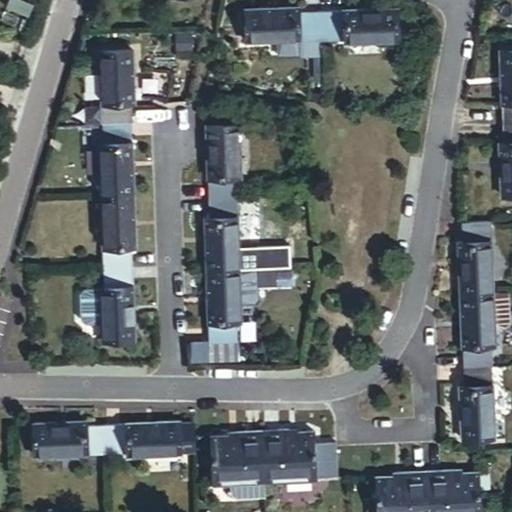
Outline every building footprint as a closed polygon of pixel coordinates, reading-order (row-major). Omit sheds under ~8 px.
[(315,40),(315,13),(314,6),(263,8),(265,42),(315,40)] [(404,10),(356,11),(356,40),(358,45),(404,41),(404,10)] [(356,11),(332,12),(334,40),(356,40),(356,11)] [(334,40),(332,12),(315,13),(315,40),(334,40)] [(113,59),(116,132),(142,130),(141,117),(148,116),(146,58),(113,59)] [(226,128),(228,185),(259,182),(267,183),(266,126),(226,128)] [(109,154),(110,204),(146,203),(142,130),(116,132),(117,153),(109,154)] [(228,185),(228,203),(260,203),(259,182),(228,185)] [(110,204),(111,278),(148,278),(146,203),(110,204)] [(260,203),(228,203),(229,225),(222,224),(223,276),(280,275),(304,274),(303,251),(280,252),(280,256),(262,257),(260,203)] [(477,293),(511,291),(505,213),(475,215),(477,239),(473,241),(477,293)] [(223,345),(265,343),(263,308),(277,308),(281,303),(280,275),(223,276),(223,345)] [(112,331),(113,350),(149,347),(148,278),(111,278),(112,297),(96,298),(92,302),(92,328),(97,331),(112,331)] [(511,340),(511,307),(511,291),(477,293),(482,362),(510,361),(509,341),(511,340)] [(223,345),(206,345),(207,364),(265,362),(265,343),(223,345)] [(511,433),(511,391),(510,361),(482,362),(486,438),(511,433)] [(113,458),(113,426),(40,426),(38,457),(113,458)] [(183,426),(113,426),(113,458),(183,458),(183,456),(183,429),(183,426)] [(203,428),(183,429),(183,456),(204,455),(203,428)] [(269,487),(268,429),(243,429),(242,436),(219,435),(218,486),(236,486),(236,497),(240,501),(269,502),(269,487)] [(294,429),(268,429),(269,487),(321,487),(323,437),(295,436),(294,429)] [(386,511),(436,511),(437,471),(412,471),(412,481),(387,481),(386,511)] [(437,471),(436,511),(493,511),(493,479),(465,481),(463,471),(437,471)]
